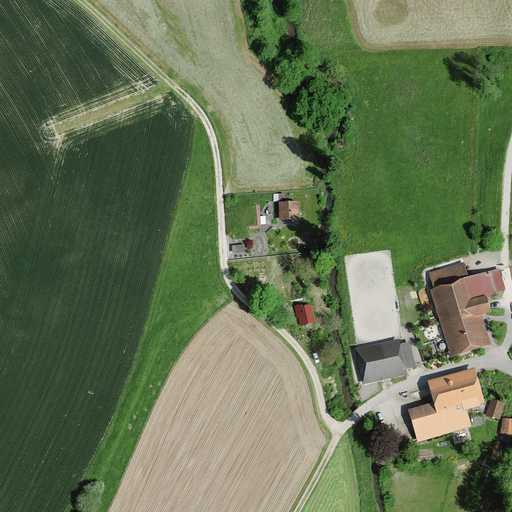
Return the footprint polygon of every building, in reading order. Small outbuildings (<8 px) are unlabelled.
[(298,203),(281,204),(282,225),(300,224),(298,203)] [(433,287),(452,359),(491,349),(483,316),(494,313),(490,297),(499,295),(493,271),(433,287)] [(300,326),(317,322),(312,303),(296,307),(300,326)] [(405,338),(355,347),(362,385),(412,376),(405,338)] [(410,403),(421,444),(473,429),(468,411),(487,406),(477,369),(429,382),(433,397),(410,403)] [(499,419),(503,402),(493,400),(489,416),(499,419)] [(511,435),(511,421),(504,420),(502,433),(511,435)]
